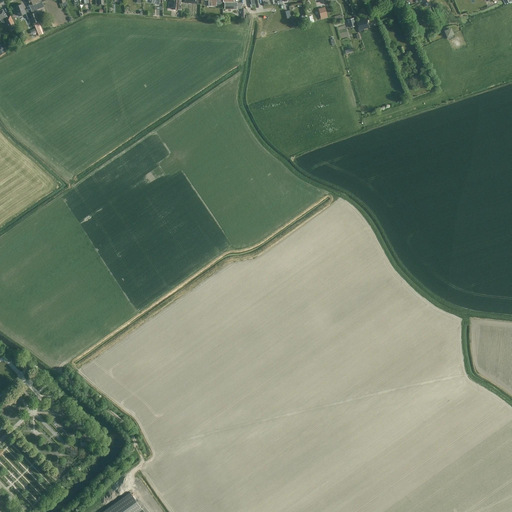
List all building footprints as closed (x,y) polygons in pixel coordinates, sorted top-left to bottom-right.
[(41,0),(28,0),(29,2),(28,3),(31,12),(35,10),(34,6),(37,5),(39,9),(44,7),(41,0)] [(181,10),(180,0),(169,0),(172,0),(172,2),(174,2),(173,11),(177,12),(177,10),(181,10)] [(234,9),(237,9),(237,2),(234,2),(234,0),(222,0),(223,2),(225,2),(225,9),(230,9),(233,9),(234,9)] [(27,9),(25,10),(22,4),(15,7),(19,16),(25,13),(28,19),(31,18),(27,9)] [(321,19),(328,18),(326,7),(318,8),(321,19)] [(6,14),(5,14),(3,9),(0,10),(0,20),(1,20),(2,21),(4,22),(5,21),(10,30),(16,27),(10,15),(7,16),(6,14)] [(36,12),(30,15),(33,23),(34,23),(38,35),(42,34),(37,21),(39,21),(36,12)] [(347,20),(349,28),(356,25),(354,18),(347,20)] [(356,21),(359,33),(364,31),(363,29),(369,28),(366,19),(356,21)] [(451,27),(444,30),(447,37),(454,34),(451,27)] [(19,366),(23,371),(27,367),(19,358),(15,362),(19,366)] [(104,511),(145,511),(131,492),(104,511)]
